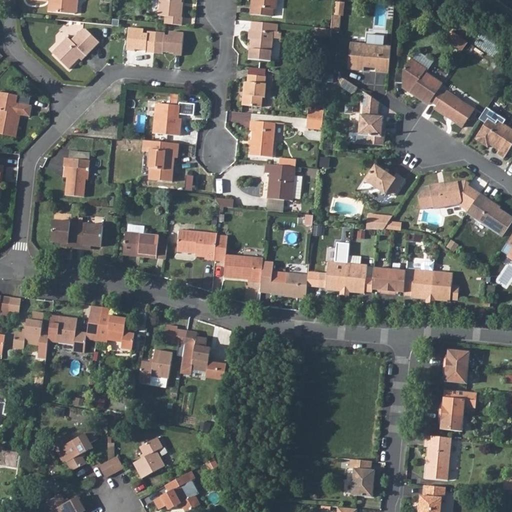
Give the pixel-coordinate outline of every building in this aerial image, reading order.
[(50,0),(49,2),(48,10),(67,12),(74,12),(76,10),(77,0),(50,0)] [(182,24),(183,16),(180,16),(182,0),(160,0),(159,14),(166,15),(165,23),(182,24)] [(273,16),(273,9),(276,9),(277,0),(255,0),(255,6),(253,6),(252,14),(273,16)] [(334,16),(332,29),(341,30),(342,16),(334,16)] [(254,29),(250,29),(250,38),(252,38),(250,59),(272,61),(276,24),(254,22),(254,29)] [(163,53),(163,51),(174,52),(174,54),(182,55),(184,32),(170,31),(170,36),(165,35),(165,33),(156,32),(150,31),(149,34),(144,33),(145,29),(130,27),(128,50),(135,50),(135,48),(146,49),(146,52),(154,52),(163,53)] [(68,68),(84,53),(86,55),(100,41),(87,29),(83,28),(71,40),(68,36),(52,52),(68,68)] [(320,37),(331,38),(332,29),(316,28),(315,36),(320,37)] [(464,51),(470,42),(452,29),(446,38),(464,51)] [(376,74),(389,75),(392,48),(382,47),(383,41),(381,39),(370,38),(368,40),(367,45),(351,44),(349,71),(364,72),(365,69),(376,70),(376,74)] [(410,93),(429,105),(431,103),(439,91),(443,84),(425,72),(427,70),(412,60),(405,70),(403,85),(412,90),(410,93)] [(262,107),(263,98),(266,98),(268,84),(266,84),(267,76),(249,75),(248,82),(246,82),(245,95),(243,95),(243,105),(262,107)] [(358,88),(344,79),(342,83),(341,87),(352,94),(355,92),(358,88)] [(0,109),(0,112),(0,132),(15,136),(17,127),(15,127),(17,113),(29,116),(31,105),(15,101),(16,95),(0,91),(0,109)] [(439,91),(431,103),(437,107),(435,110),(463,128),(475,111),(447,92),(445,95),(439,91)] [(381,103),(364,93),(363,114),(360,114),(359,133),(350,132),(349,142),(366,144),(385,146),(386,132),(383,132),(384,117),(379,116),(381,103)] [(180,135),(182,118),(179,118),(180,104),(157,102),(153,133),(180,135)] [(507,122),(487,109),(480,121),(486,125),(478,137),(478,138),(476,140),(488,148),(490,145),(498,151),(496,154),(504,159),(511,146),(511,130),(504,125),(507,122)] [(308,110),(307,120),(323,121),(324,111),(308,110)] [(322,131),(323,121),(307,120),(307,129),(322,131)] [(254,130),(252,155),(273,158),(277,124),(252,121),(251,130),(254,130)] [(143,151),(150,151),(148,166),(150,167),(148,179),(172,181),(174,158),(178,158),(179,143),(144,139),(143,151)] [(0,163),(7,164),(8,153),(0,151),(0,163)] [(90,160),(64,157),(63,165),(67,166),(64,194),(84,196),(86,178),(88,179),(90,160)] [(279,166),(290,167),(291,160),(280,158),(279,166)] [(265,174),(271,174),(268,199),(284,201),(292,202),(292,199),(294,185),(296,167),(290,167),(279,166),(266,164),(265,174)] [(376,165),(366,181),(386,195),(389,192),(395,197),(406,181),(397,175),(395,178),(376,165)] [(461,206),(469,212),(481,194),(469,186),(471,184),(467,181),(438,187),(438,185),(427,187),(420,197),(423,210),(435,207),(435,209),(460,204),(461,206)] [(294,185),(292,199),(300,200),(301,185),(294,185)] [(469,212),(467,214),(503,238),(511,224),(511,217),(501,210),(502,208),(481,194),(469,212)] [(219,207),(232,208),(233,201),(215,199),(219,207)] [(284,201),(268,199),(267,207),(283,209),(284,201)] [(367,215),(366,230),(378,232),(382,232),(392,218),(367,215)] [(83,248),(83,244),(100,246),(102,226),(77,223),(53,220),(50,240),(67,242),(67,246),(75,247),(83,248)] [(142,234),(143,226),(127,225),(126,232),(142,234)] [(217,234),(179,231),(177,252),(204,255),(204,260),(214,261),(217,234)] [(124,232),(122,251),(140,253),(140,256),(165,259),(167,242),(158,241),(158,235),(142,234),(126,232),(124,232)] [(511,237),(507,244),(502,252),(509,256),(508,257),(511,259),(511,237)] [(452,240),(447,247),(454,253),(460,245),(452,240)] [(263,259),(225,256),(223,276),(252,279),(252,282),(261,283),(261,278),(263,262),(263,259)] [(348,258),(348,265),(361,266),(361,259),(348,258)] [(297,296),(297,297),(305,298),(307,275),(272,272),(273,263),(263,262),(261,278),(271,279),(269,293),(297,296)] [(325,291),(339,292),(345,293),(348,265),(328,263),(326,275),(318,274),(317,289),(325,289),(325,291)] [(434,273),(435,265),(425,264),(423,265),(422,272),(434,273)] [(348,265),(345,293),(349,294),(364,295),(364,293),(372,294),(372,291),(374,280),(365,279),(366,266),(361,266),(348,265)] [(374,280),(372,291),(381,292),(381,295),(388,296),(391,271),(374,269),(374,280)] [(391,271),(388,296),(395,296),(395,294),(404,294),(406,283),(407,272),(391,271)] [(404,294),(404,297),(411,298),(411,299),(426,301),(431,301),(434,273),(422,272),(407,271),(407,272),(406,283),(404,294)] [(434,273),(431,301),(435,302),(449,303),(449,302),(457,302),(458,287),(450,287),(452,275),(434,273)] [(260,292),(269,293),(271,279),(261,278),(261,283),(260,292)] [(0,309),(2,310),(1,316),(3,317),(6,318),(8,318),(9,311),(11,297),(2,295),(1,297),(0,305),(0,309)] [(18,312),(20,298),(11,297),(9,311),(18,312)] [(100,320),(103,306),(94,305),(91,318),(100,320)] [(107,342),(108,338),(123,341),(121,347),(132,348),(134,332),(125,330),(127,318),(111,315),(113,309),(103,306),(100,320),(97,340),(107,342)] [(44,313),(33,311),(31,320),(26,319),(24,332),(14,331),(11,347),(22,349),(23,343),(40,345),(38,358),(46,359),(48,339),(49,331),(42,330),(44,315),(44,313)] [(73,343),(72,349),(84,351),(87,332),(76,330),(78,317),(52,312),(51,317),(49,331),(48,339),(73,343)] [(51,317),(44,315),(42,330),(49,331),(51,317)] [(97,340),(100,320),(91,318),(88,339),(97,340)] [(188,328),(179,327),(180,324),(169,322),(167,338),(186,341),(188,328)] [(186,341),(181,371),(192,372),(193,366),(209,369),(207,375),(225,378),(228,361),(211,359),(214,345),(209,345),(210,337),(199,335),(199,330),(188,328),(186,341)] [(149,380),(150,373),(168,375),(172,350),(154,347),(152,360),(143,358),(140,379),(149,380)] [(446,359),(445,366),(469,369),(471,353),(464,352),(449,351),(449,359),(446,359)] [(469,369),(445,366),(444,374),(447,374),(446,383),(468,385),(469,369)] [(475,393),(446,390),(444,406),(441,406),(441,414),(465,416),(466,408),(477,409),(478,393),(475,393)] [(465,416),(441,414),(440,422),(443,422),(442,430),(463,432),(465,416)] [(61,458),(66,459),(71,469),(85,462),(80,452),(92,446),(89,442),(98,437),(93,427),(73,437),(70,431),(56,438),(54,444),(61,458)] [(452,439),(426,436),(425,447),(429,448),(426,479),(448,481),(452,439)] [(142,478),(166,466),(157,450),(164,446),(159,437),(140,446),(146,456),(134,462),(142,478)] [(114,472),(122,468),(124,467),(118,455),(113,457),(108,460),(114,472)] [(105,477),(114,472),(108,460),(99,465),(105,477)] [(372,462),(351,460),(350,469),(354,469),(352,496),(372,498),(375,471),(372,470),(372,462)] [(188,473),(165,485),(168,492),(154,500),(159,510),(168,506),(170,510),(182,504),(186,511),(202,504),(196,494),(189,498),(182,485),(191,480),(188,473)] [(447,488),(425,486),(424,497),(422,496),(420,511),(441,511),(443,499),(446,499),(447,488)] [(86,511),(77,494),(66,500),(61,492),(45,500),(50,510),(46,511),(86,511)]
